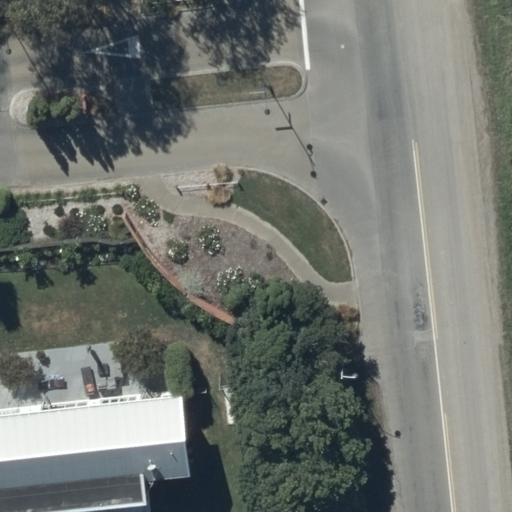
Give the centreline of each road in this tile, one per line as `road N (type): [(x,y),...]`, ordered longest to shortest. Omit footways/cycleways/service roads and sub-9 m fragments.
road 1 (residential): [(442,511),(409,77)]
road 2 (residential): [(0,108),(409,77)]
